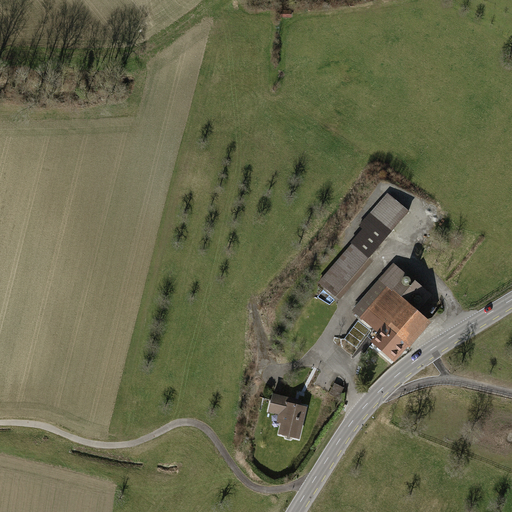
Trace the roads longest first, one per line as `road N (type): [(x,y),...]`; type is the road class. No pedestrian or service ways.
road 1 (track): [(0,421),(115,445),(187,421),(206,428),(241,478),(261,490),(312,483)]
road 2 (secondary): [(373,397),(294,511)]
